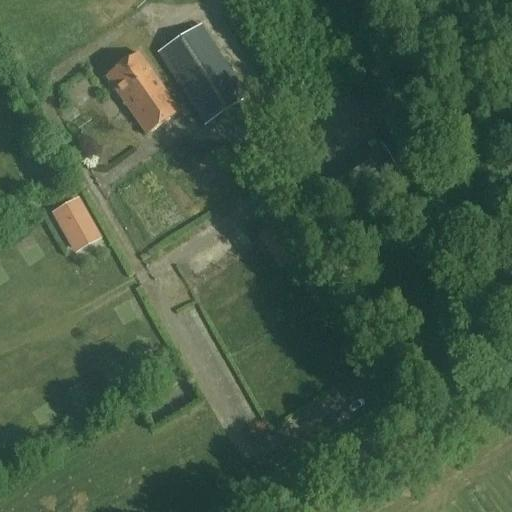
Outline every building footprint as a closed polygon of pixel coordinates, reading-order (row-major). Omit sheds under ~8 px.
[(200,26),(158,53),(205,127),(247,99),(200,26)] [(147,136),(179,113),(138,55),(106,77),(147,136)] [(332,153),(361,142),(347,106),(318,117),(332,153)] [(341,230),(406,188),(380,145),(314,189),(341,230)] [(108,154),(94,152),(92,164),(106,166),(108,154)] [(102,239),(79,199),(52,215),(75,255),(102,239)] [(306,253),(282,216),(257,232),(281,269),(306,253)] [(125,304),(131,321),(142,317),(135,300),(125,304)] [(153,343),(145,352),(156,361),(164,352),(153,343)]
